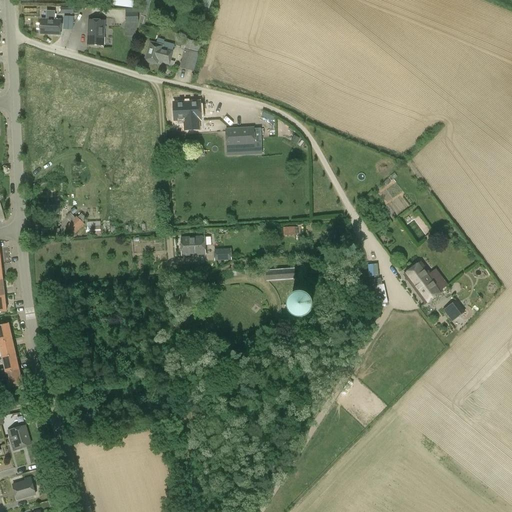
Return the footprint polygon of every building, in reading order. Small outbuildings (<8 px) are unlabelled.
[(144,27),(151,0),(145,0),(139,25),(144,27)] [(139,23),(138,13),(125,13),(126,25),(130,30),(137,31),(139,23)] [(40,35),(50,36),(61,36),(61,20),(40,19),(40,35)] [(88,20),(87,46),(104,47),(105,21),(88,20)] [(158,40),(156,44),(150,42),(145,61),(148,61),(148,62),(153,63),(157,64),(158,61),(169,64),(173,51),(174,45),(168,43),(169,38),(167,37),(166,42),(158,40)] [(194,72),(201,44),(183,39),(180,49),(185,50),(180,68),(194,72)] [(207,115),(201,116),(200,101),(174,103),(175,121),(191,120),(192,131),(208,130),(207,115)] [(255,131),(224,130),(225,148),(255,148),(255,131)] [(76,216),(74,218),(70,213),(65,217),(70,223),(66,226),(74,235),(77,232),(78,232),(85,225),(84,225),(85,224),(83,222),(87,219),(81,213),(77,217),(76,216)] [(101,234),(100,221),(90,221),(90,227),(85,227),(86,235),(101,234)] [(296,235),(295,227),(283,227),(284,236),(296,235)] [(182,256),(205,255),(204,237),(181,238),(182,256)] [(214,262),(232,261),(231,250),(214,250),(214,262)] [(436,271),(431,275),(421,262),(404,275),(425,304),(443,291),(448,287),(436,271)] [(266,282),(295,280),(294,268),(265,271),(266,282)] [(387,296),(384,285),(372,287),(376,305),(388,303),(387,296)] [(281,319),(283,296),(263,295),(262,318),(281,319)] [(310,305),(309,303),(309,302),(308,301),(307,300),(306,298),(304,298),(302,297),(300,297),(298,297),(296,298),(294,299),(293,301),(291,304),(291,306),(291,309),(292,311),(294,313),(296,315),(299,316),(301,316),(303,316),(305,315),(307,313),(309,311),(310,309),(310,307),(310,305)] [(465,312),(456,301),(443,311),(452,323),(465,312)] [(0,325),(0,342),(12,339),(9,324),(0,325)] [(12,339),(0,342),(0,347),(2,358),(16,355),(12,339)] [(2,358),(5,369),(0,369),(0,374),(19,370),(16,355),(2,358)] [(19,370),(0,374),(0,378),(7,377),(9,388),(23,385),(19,370)] [(16,449),(31,445),(25,426),(9,431),(10,437),(12,436),(16,449)] [(25,482),(13,485),(17,500),(35,495),(30,478),(25,480),(25,482)]
